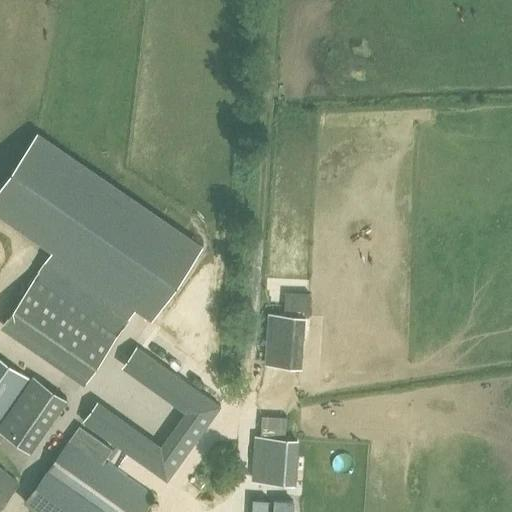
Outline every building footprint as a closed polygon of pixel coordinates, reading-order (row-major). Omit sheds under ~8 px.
[(0,209),(54,247),(31,280),(3,320),(86,377),(137,304),(153,315),(200,246),(35,132),(0,183),(0,209)] [(305,353),(306,332),(277,332),(277,352),(305,353)] [(136,345),(121,366),(185,411),(161,445),(97,400),(82,421),(167,482),(183,461),(207,427),(222,406),(136,345)] [(0,419),(31,376),(0,355),(0,419)] [(63,399),(31,376),(0,419),(0,429),(29,448),(63,399)] [(287,416),(262,415),(262,427),(286,428),(287,416)] [(142,511),(155,495),(105,459),(113,448),(78,424),(23,500),(40,511),(142,511)] [(251,480),(293,483),(296,438),(255,435),(251,480)] [(0,501),(17,481),(0,466),(0,501)] [(293,511),(295,496),(273,494),(272,511),(293,511)] [(9,511),(33,511),(21,500),(9,511)]
